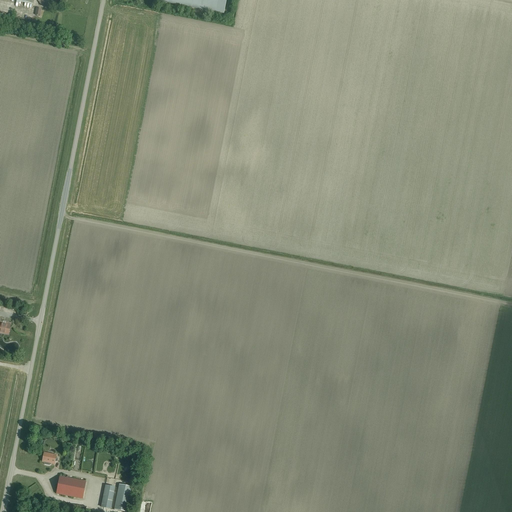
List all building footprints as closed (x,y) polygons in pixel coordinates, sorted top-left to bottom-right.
[(160,0),(224,12),(226,0),(160,0)] [(0,333),(8,335),(10,326),(0,323),(0,333)] [(57,462),(57,458),(55,458),(56,455),(44,453),(42,462),(54,464),(55,462),(57,462)] [(82,499),(86,482),(60,477),(56,494),(82,499)] [(125,511),(126,511),(131,487),(119,485),(114,510),(125,511)] [(110,509),(115,488),(105,486),(101,507),(110,509)]
